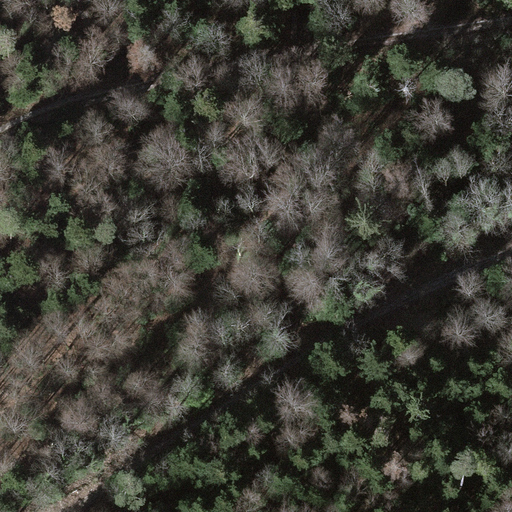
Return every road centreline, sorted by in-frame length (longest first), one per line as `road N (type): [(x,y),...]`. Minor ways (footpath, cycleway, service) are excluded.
road 1 (track): [(511,21),(193,72),(33,114),(0,133)]
road 2 (track): [(511,249),(299,357),(67,511)]
